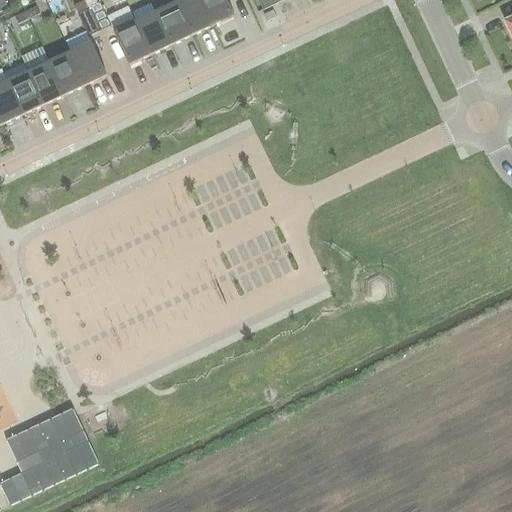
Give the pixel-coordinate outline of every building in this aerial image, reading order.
[(177,0),(176,1),(193,37),(214,28),(201,0),(177,0)] [(201,0),(214,28),(235,18),(226,0),(201,0)] [(276,5),(273,0),(257,0),(263,11),(276,5)] [(154,11),(156,15),(171,48),(193,37),(176,1),(154,11)] [(84,2),(74,7),(78,15),(88,11),(84,2)] [(89,10),(100,33),(111,27),(101,4),(89,10)] [(36,8),(25,13),(28,20),(39,15),(36,8)] [(88,38),(100,33),(89,10),(88,11),(78,15),(88,38)] [(19,25),(28,20),(25,13),(16,18),(19,25)] [(137,24),(152,57),(171,48),(156,15),(137,24)] [(152,57),(137,24),(135,20),(113,30),(130,67),(152,57)] [(71,55),(87,87),(107,78),(92,46),(71,55)] [(48,61),(65,98),(87,87),(71,55),(69,51),(48,61)] [(29,75),(44,108),(65,98),(48,61),(27,71),(29,75)] [(8,85),(23,117),(44,108),(29,75),(8,85)] [(0,88),(0,117),(4,126),(23,117),(8,85),(0,88)] [(0,484),(0,486),(10,508),(99,466),(76,418),(72,410),(6,441),(22,475),(0,484)]
